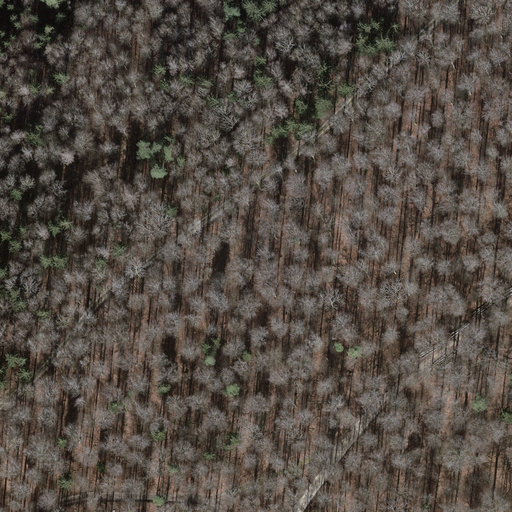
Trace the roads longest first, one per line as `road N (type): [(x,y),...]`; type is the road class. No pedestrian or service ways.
road 1 (track): [(455,0),(318,132),(117,283),(0,405)]
road 2 (track): [(295,511),(341,447),(404,382),(511,303)]
road 3 (track): [(220,511),(213,501),(139,495),(95,496),(35,511)]
road 4 (track): [(341,447),(213,501)]
